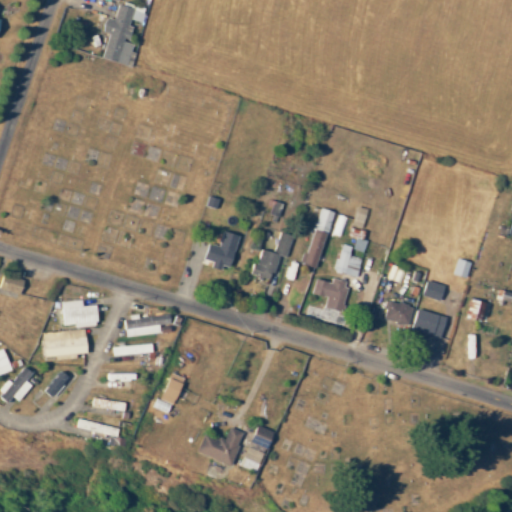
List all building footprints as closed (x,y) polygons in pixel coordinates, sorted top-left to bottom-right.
[(99,58),(124,65),(130,42),(124,41),(130,20),(138,22),(142,8),(134,5),(133,9),(116,4),(112,19),(103,16),(100,31),(105,32),(99,58)] [(301,264),(315,268),(329,211),(316,207),(301,264)] [(330,234),(338,236),(344,216),(336,214),(330,234)] [(226,269),(235,235),(220,231),(216,246),(205,243),(201,259),(210,261),(209,265),(226,269)] [(289,235),(276,232),(272,252),(258,250),(255,266),(250,265),(248,274),(269,279),(274,254),(284,257),(289,235)] [(350,248),(361,251),(364,240),(353,237),(350,248)] [(347,255),(349,246),(339,243),(332,271),(354,277),(359,258),(347,255)] [(463,278),(467,262),(454,258),(449,274),(463,278)] [(0,278),(0,290),(15,296),(21,280),(2,273),(0,278)] [(309,293),(324,297),(322,307),(338,311),(346,281),(330,277),(329,282),(313,278),(309,293)] [(441,284),(422,280),(419,295),(438,299),(441,284)] [(478,321),(483,303),(468,298),(462,316),(478,321)] [(72,328),(94,325),(92,304),(79,306),(78,299),(57,302),(61,325),(71,324),(72,328)] [(380,317),(404,326),(410,307),(386,299),(380,317)] [(437,337),(443,317),(414,308),(408,329),(437,337)] [(120,320),(123,337),(157,332),(156,325),(167,324),(165,313),(120,320)] [(83,354),(82,329),(39,331),(40,356),(83,354)] [(0,373),(8,369),(0,350),(0,373)] [(29,373),(22,367),(7,383),(5,381),(0,386),(0,400),(2,402),(9,395),(14,400),(28,385),(22,380),(29,373)] [(40,391),(48,397),(64,376),(56,370),(40,391)] [(170,403),(181,378),(169,372),(157,397),(170,403)] [(121,409),(122,401),(90,399),(89,408),(121,409)] [(115,428),(74,419),(72,427),(113,437),(115,428)] [(269,431),(254,425),(246,446),(245,445),(237,466),(253,472),(269,431)] [(194,451),(226,466),(241,434),(227,427),(220,442),(202,433),(194,451)]
